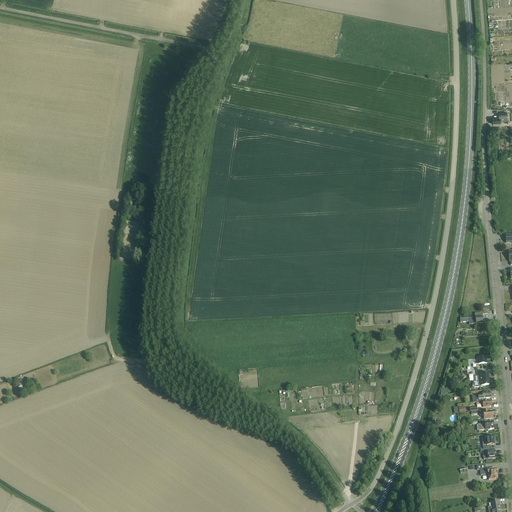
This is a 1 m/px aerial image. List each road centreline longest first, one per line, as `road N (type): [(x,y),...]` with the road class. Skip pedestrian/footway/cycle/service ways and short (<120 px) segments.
road 1 (track): [(349,504),(302,442),(198,394),(165,363),(158,341),(181,113),(219,48)]
road 2 (unclassified): [(353,503),(372,487),(398,433),(446,244),(456,132),(452,0)]
road 3 (primary): [(382,500),(431,365),(456,256),(473,103),(468,0)]
road 4 (track): [(165,363),(120,358),(112,347),(125,198)]
road 5 (residential): [(499,345),(486,196)]
road 6 (residential): [(511,474),(499,345)]
